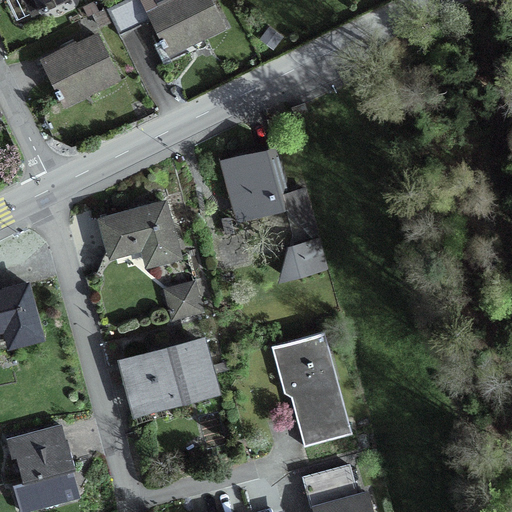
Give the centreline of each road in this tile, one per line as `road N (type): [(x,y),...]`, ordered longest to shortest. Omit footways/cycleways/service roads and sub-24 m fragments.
road 1 (residential): [(50,189),(429,0)]
road 2 (residential): [(129,511),(50,189)]
road 3 (residential): [(50,189),(0,79)]
